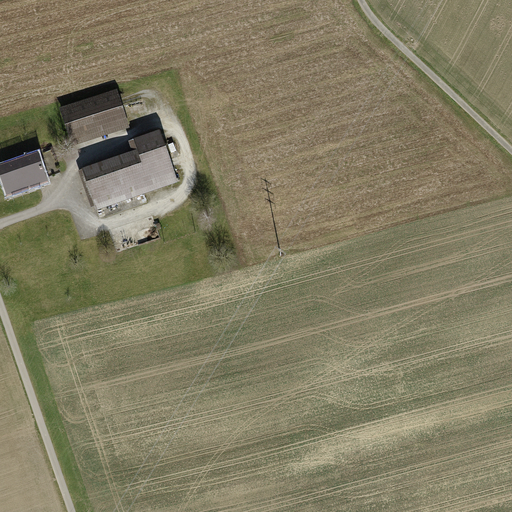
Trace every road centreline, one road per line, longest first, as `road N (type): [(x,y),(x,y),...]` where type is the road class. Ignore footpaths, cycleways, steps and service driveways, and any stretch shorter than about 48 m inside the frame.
road 1 (track): [(0,224),(66,198),(75,158),(162,125),(182,140),(192,179),(187,192),(93,227)]
road 2 (track): [(72,511),(0,299)]
road 3 (track): [(511,150),(361,0)]
